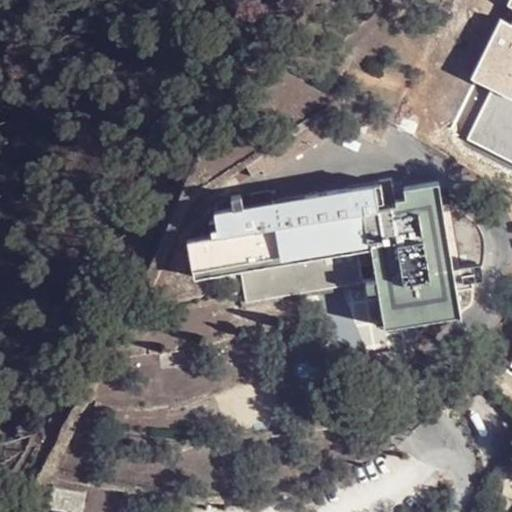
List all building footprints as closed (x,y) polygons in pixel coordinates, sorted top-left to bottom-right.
[(511,0),(506,0),(445,130),(511,161),(511,0)] [(334,114),(307,129),(315,145),(342,130),(334,114)] [(286,141),(254,158),(260,169),(263,174),(294,156),(286,141)] [(254,158),(244,164),(250,175),(260,169),(254,158)] [(184,236),(190,273),(236,266),(242,298),(359,278),(356,264),(370,261),(379,316),(456,302),(454,287),(470,284),(468,269),(483,266),(481,252),(481,237),(474,224),(472,221),(468,217),(465,215),(459,210),(455,207),(447,204),(444,187),(437,188),(435,181),(400,187),(402,196),(392,198),(389,178),(268,199),(266,187),(245,190),(247,202),(239,203),(237,192),(228,194),(230,205),(211,208),(212,216),(215,231),(209,232),(192,235),(184,236)] [(212,216),(206,217),(209,232),(215,231),(212,216)] [(456,302),(379,316),(381,325),(458,311),(456,302)]
